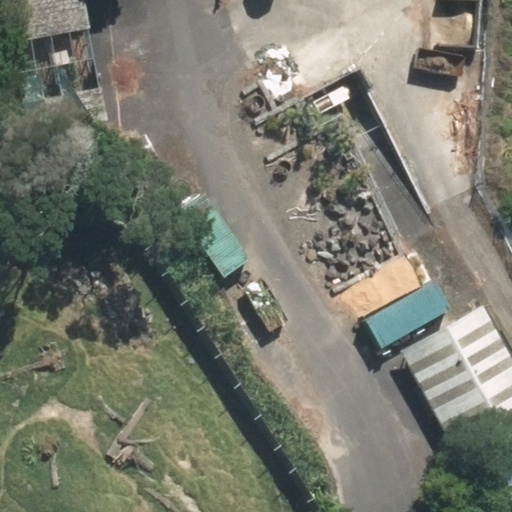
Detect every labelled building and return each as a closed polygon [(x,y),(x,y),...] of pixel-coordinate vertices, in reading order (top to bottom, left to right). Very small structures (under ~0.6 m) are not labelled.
[(0,0),(0,45),(91,27),(85,0),(0,0)] [(296,100),(347,72),(327,36),(276,63),(296,100)] [(251,252),(157,122),(127,143),(221,273),(251,252)] [(511,363),(480,306),(397,352),(453,452),(511,419),(511,363)] [(511,444),(480,463),(505,507),(511,502),(511,444)]
